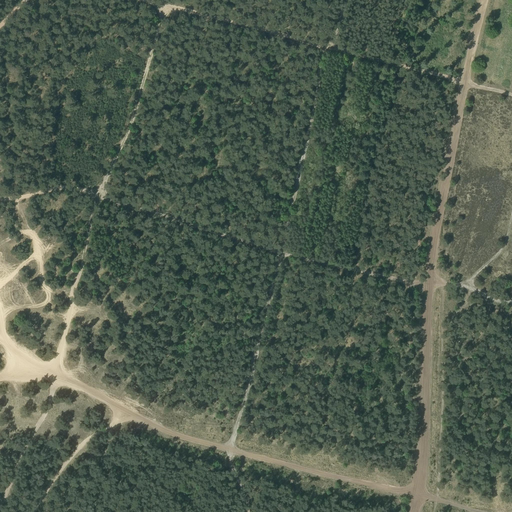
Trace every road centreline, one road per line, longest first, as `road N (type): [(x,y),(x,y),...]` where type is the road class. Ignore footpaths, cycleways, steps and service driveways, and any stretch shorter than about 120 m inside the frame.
road 1 (track): [(415,511),(429,284),(486,0)]
road 2 (track): [(0,199),(60,188),(100,199),(62,331),(62,380),(132,417),(75,450),(27,511)]
road 3 (track): [(132,417),(229,451),(419,496)]
road 4 (track): [(324,45),(278,250)]
road 5 (track): [(278,250),(229,451)]
road 6 (track): [(324,45),(147,0)]
road 7 (track): [(444,284),(278,250)]
road 8 (track): [(464,82),(324,45)]
